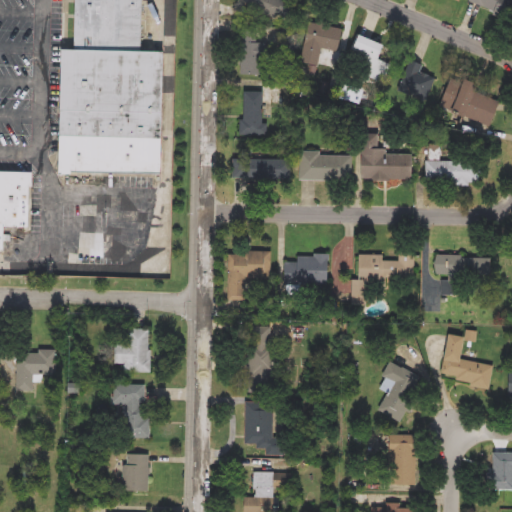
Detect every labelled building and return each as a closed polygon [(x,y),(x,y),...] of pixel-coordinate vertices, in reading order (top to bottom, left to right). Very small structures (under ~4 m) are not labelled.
[(149,0),(149,53),(81,51),(81,0),(149,0)] [(248,12),(250,4),(241,1),(241,0),(293,0),(285,25),(248,12)] [(511,0),(511,8),(508,19),(465,2),(465,0),(511,0)] [(298,78),(308,22),(342,28),(338,52),(322,49),(316,81),(298,78)] [(256,43),(266,43),(266,76),(241,76),(241,34),(256,34),(256,43)] [(392,47),(384,82),(357,76),(362,53),(351,50),(354,38),(392,47)] [(149,53),(170,53),(168,176),(66,174),(68,51),(81,51),(149,53)] [(396,91),(410,57),(425,63),(421,73),(436,79),(426,103),(396,91)] [(488,126),(439,107),(449,80),(498,98),(488,126)] [(242,136),(242,92),(265,92),(265,136),(242,136)] [(360,134),(378,134),(378,152),(411,153),(411,179),(360,179),(360,134)] [(352,154),(352,181),(299,181),(299,154),(352,154)] [(289,160),(289,179),(231,179),(231,160),(289,160)] [(426,161),(479,162),(478,185),(425,183),(426,161)] [(0,172),(37,173),(35,228),(7,228),(7,231),(0,231),(0,172)] [(227,300),(227,251),(271,251),(271,279),(246,278),(246,300),(227,300)] [(366,305),(350,305),(351,280),(357,280),(357,254),(381,255),(381,261),(397,261),(397,253),(413,253),(412,280),(380,279),(380,285),(366,285),(366,305)] [(283,284),(283,262),(296,262),(296,255),(327,255),(327,284),(283,284)] [(490,258),(489,280),(461,279),(460,295),(441,294),(442,278),(434,278),(435,256),(490,258)] [(247,327),(271,327),(271,391),(247,392),(247,327)] [(148,329),(148,373),(124,373),(124,329),(148,329)] [(438,378),(446,335),(462,338),(457,359),(492,366),(488,387),(438,378)] [(56,375),(33,375),(32,391),(14,391),(14,351),(56,351),(56,375)] [(379,413),(386,393),(377,390),(387,363),(417,375),(400,420),(379,413)] [(146,385),(147,438),(122,439),(122,405),(110,405),(110,385),(146,385)] [(273,438),(280,438),(280,455),(265,455),(265,447),(244,447),(244,401),(273,402),(273,438)] [(414,485),(382,485),(382,436),(415,437),(414,485)] [(511,452),(511,490),(490,490),(490,452),(511,452)] [(147,491),(120,491),(120,454),(147,454),(147,491)] [(252,497),(253,472),(292,472),(292,489),(275,489),(275,511),(241,511),(241,497),(252,497)] [(375,511),(375,503),(412,503),(412,511),(375,511)]
